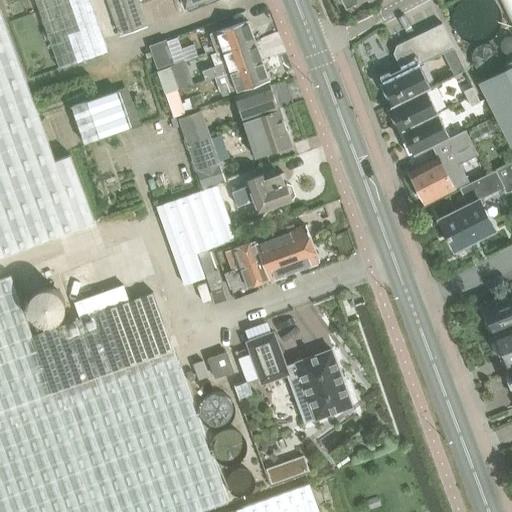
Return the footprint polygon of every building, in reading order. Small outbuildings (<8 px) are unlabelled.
[(35,0),(60,66),(105,50),(87,0),(35,0)] [(103,0),(116,36),(146,26),(137,0),(103,0)] [(494,24),(494,23),(494,19),(492,16),(491,12),(488,9),(485,7),(481,5),(475,4),(469,5),(465,7),(462,9),(459,12),(457,16),(456,20),(455,24),(456,28),(458,33),(462,38),(466,41),(469,42),(474,43),(480,42),(484,41),(487,38),(492,33),(494,28),(494,24)] [(0,257),(96,223),(70,154),(55,159),(30,92),(0,11),(0,257)] [(215,55),(223,52),(222,52),(254,41),(247,21),(208,34),(215,55)] [(441,23),(430,29),(441,52),(453,47),(441,23)] [(430,29),(418,34),(430,58),(441,52),(430,29)] [(384,82),(378,85),(384,97),(389,95),(393,104),(425,88),(429,87),(418,64),(430,58),(418,34),(396,45),(393,53),(402,72),(383,81),(384,82)] [(157,70),(174,64),(166,41),(149,46),(157,70)] [(204,81),(214,78),(214,77),(261,60),(254,41),(222,52),(223,52),(226,62),(201,71),(204,81)] [(193,44),(181,48),(185,60),(197,56),(193,44)] [(268,80),(261,60),(214,77),(214,78),(220,97),(268,80)] [(505,69),(478,83),(511,149),(511,60),(503,65),(505,69)] [(156,72),(164,94),(175,90),(167,68),(156,72)] [(234,95),(242,120),(243,120),(243,121),(277,110),(268,84),(234,95)] [(462,91),(467,100),(476,96),(471,87),(462,91)] [(390,108),(386,110),(392,123),(397,121),(402,132),(438,114),(425,88),(393,104),(389,106),(390,108)] [(83,142),(129,126),(116,89),(71,105),(83,142)] [(184,113),(175,90),(164,94),(173,117),(184,113)] [(479,102),(476,96),(467,100),(470,106),(479,102)] [(277,111),(277,110),(243,121),(243,120),(242,120),(249,141),(254,156),(290,144),(279,110),(277,111)] [(178,118),(186,140),(208,132),(200,111),(178,118)] [(438,114),(402,132),(406,140),(402,142),(408,154),(412,152),(413,155),(431,146),(449,137),(438,114)] [(437,159),(409,173),(425,205),(457,188),(469,182),(460,164),(478,154),(465,129),(449,137),(431,146),(437,159)] [(203,189),(216,185),(224,182),(208,132),(186,140),(203,189)] [(466,205),(438,219),(454,250),(457,248),(459,251),(470,245),(468,243),(494,230),(479,200),(500,189),(503,194),(511,189),(511,159),(457,188),(466,205)] [(290,198),(292,195),(289,186),(283,185),(279,174),(262,180),(260,175),(245,181),(247,186),(231,192),(236,206),(253,200),(257,213),(291,201),(290,198)] [(216,185),(203,189),(155,206),(182,283),(204,275),(214,302),(226,298),(209,250),(196,255),(195,252),(236,238),(216,185)] [(258,240),(253,242),(260,262),(275,257),(276,257),(310,245),(304,228),(292,232),(291,227),(272,234),(274,238),(259,243),(258,240)] [(266,279),(260,262),(253,242),(227,251),(234,270),(230,271),(234,283),(240,281),(242,288),(266,279)] [(316,261),(310,245),(276,257),(275,257),(260,262),(266,279),(316,261)] [(0,511),(195,511),(226,501),(178,370),(161,323),(150,292),(128,300),(79,318),(33,335),(10,274),(0,277),(0,511)] [(123,285),(73,302),(79,318),(128,300),(123,285)] [(40,324),(49,324),(57,321),(62,314),(64,306),(63,298),(58,291),(50,287),(42,287),(34,290),(29,297),(27,305),(28,313),(33,320),(40,324)] [(511,324),(511,292),(507,294),(505,298),(483,307),(487,317),(486,317),(486,325),(492,330),(493,330),(494,332),(511,324)] [(511,363),(511,331),(495,338),(496,341),(493,342),(498,355),(502,354),(507,366),(511,363)] [(252,353),(238,358),(246,381),(260,376),(263,384),(267,383),(289,375),(307,423),(353,406),(333,350),(286,366),(274,332),(262,337),(248,342),(249,346),(252,353)] [(226,351),(207,357),(214,377),(233,370),(226,351)] [(203,360),(192,363),(198,379),(208,375),(203,360)] [(246,381),(234,385),(238,398),(251,394),(246,381)] [(202,422),(209,427),(217,428),(225,425),(231,420),(234,412),(233,404),(229,397),(222,392),(214,391),(206,393),(200,399),(197,407),(198,415),(202,422)] [(212,458),(219,464),(226,466),(235,465),(241,460),(245,453),(246,444),(243,437),(237,431),(229,429),(220,430),(214,435),(210,442),(209,451),(212,458)] [(279,464),(266,469),(271,483),(284,479),(309,470),(303,455),(279,464)] [(227,488),(231,493),(238,496),(245,495),(251,491),(254,484),(253,477),(248,471),(241,468),(234,469),(228,474),(226,480),(227,488)] [(319,511),(309,483),(228,511),(319,511)] [(326,485),(314,489),(319,505),(331,501),(326,485)]
